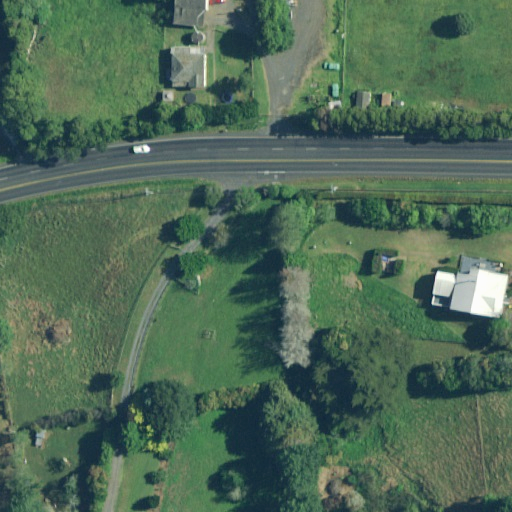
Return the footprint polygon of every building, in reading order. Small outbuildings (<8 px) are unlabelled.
[(179,0),(178,24),(195,25),(194,44),(208,45),(209,20),(210,0),(179,0)] [(210,49),(176,47),(174,86),(209,87),(210,49)] [(394,89),(384,88),(383,109),(393,109),(394,89)] [(373,91),(357,90),(356,110),(372,110),(373,91)] [(452,311),(503,318),(505,303),(507,304),(511,274),(493,272),(494,270),(474,268),(473,274),(438,270),(433,305),(452,307),(452,311)]
